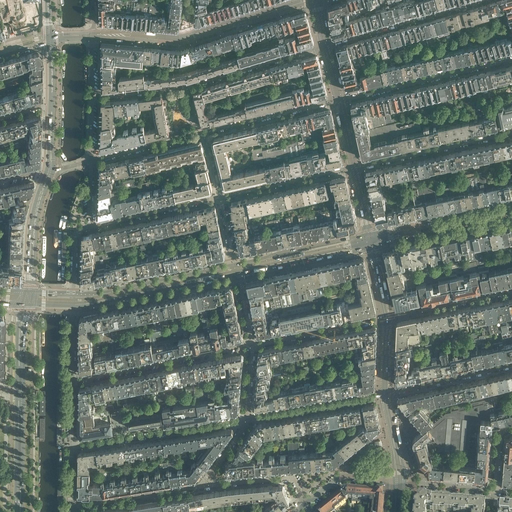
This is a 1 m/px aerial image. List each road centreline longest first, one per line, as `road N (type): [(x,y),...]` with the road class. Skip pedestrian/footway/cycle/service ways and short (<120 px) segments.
road 1 (residential): [(90,161),(338,100)]
road 2 (residential): [(325,45),(187,86),(92,98)]
road 3 (residential): [(251,343),(74,380)]
road 4 (residential): [(338,100),(511,59)]
road 5 (residential): [(72,448),(247,419)]
road 6 (residential): [(486,0),(325,45)]
road 7 (tertiary): [(75,306),(236,274)]
road 8 (tertiary): [(234,265),(73,294)]
road 9 (residential): [(511,134),(355,167)]
road 10 (tertiary): [(511,206),(368,234)]
road 11 (tertiary): [(371,247),(511,215)]
road 12 (residential): [(355,167),(218,197)]
road 13 (residential): [(247,419),(384,393)]
road 14 (tertiary): [(236,274),(371,247)]
road 15 (tertiary): [(368,234),(234,265)]
road 16 (residential): [(385,318),(251,343)]
road 17 (residential): [(218,197),(88,226)]
road 18 (residential): [(511,364),(384,393)]
road 19 (residential): [(199,487),(72,508)]
road 20 (residential): [(385,318),(511,292)]
road 21 (secondary): [(29,292),(36,211),(50,169)]
road 22 (residential): [(304,504),(290,478),(199,487)]
